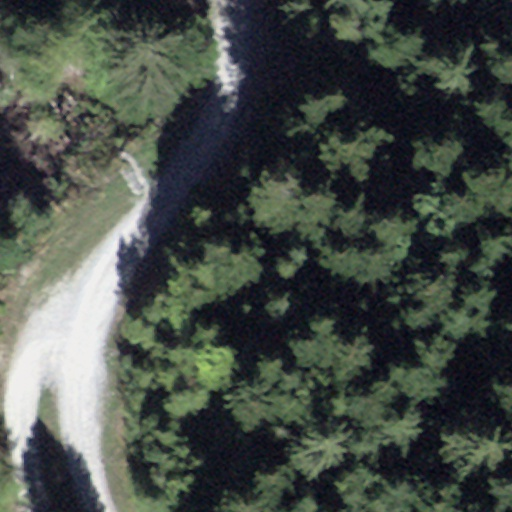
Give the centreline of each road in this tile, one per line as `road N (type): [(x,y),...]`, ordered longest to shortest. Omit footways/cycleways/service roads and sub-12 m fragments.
road 1 (track): [(244,0),(244,58),(203,150),(95,311),(80,409),(86,478),(101,511)]
road 2 (track): [(95,311),(34,345),(24,382),(23,460),(35,511)]
